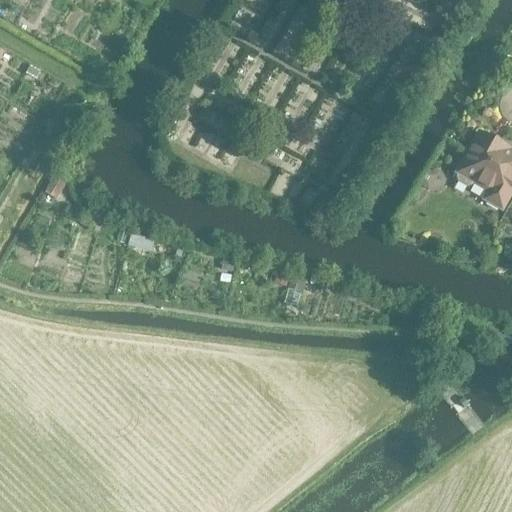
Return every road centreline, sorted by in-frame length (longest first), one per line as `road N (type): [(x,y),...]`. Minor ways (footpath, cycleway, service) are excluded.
road 1 (track): [(81,330),(362,371),(380,395),(365,427),(251,511)]
road 2 (track): [(511,423),(380,511)]
